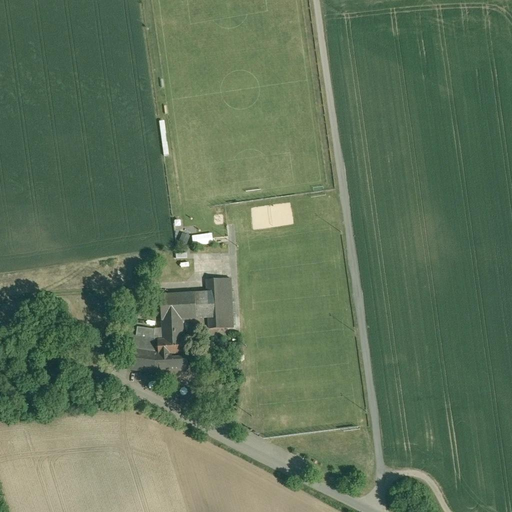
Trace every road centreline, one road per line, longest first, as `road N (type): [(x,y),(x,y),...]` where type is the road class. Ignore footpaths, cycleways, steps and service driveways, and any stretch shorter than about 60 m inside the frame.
road 1 (track): [(370,511),(383,484),(382,456),(318,0)]
road 2 (unclassified): [(372,511),(0,321)]
